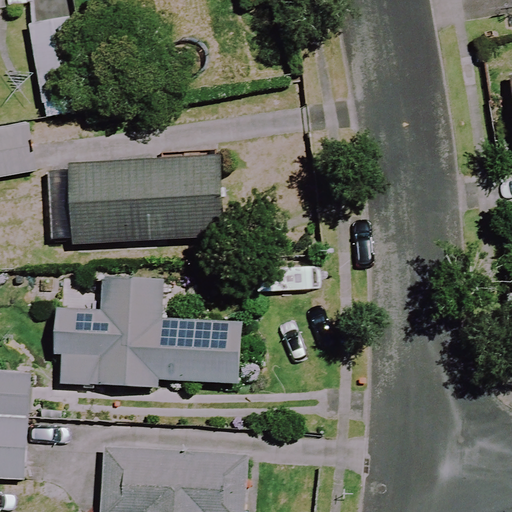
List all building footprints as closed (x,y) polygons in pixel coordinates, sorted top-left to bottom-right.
[(96,112),(81,19),(31,27),(46,120),(96,112)] [(0,179),(34,174),(26,126),(0,130),(0,179)] [(226,239),(223,161),(50,168),(53,246),(226,239)] [(163,282),(106,280),(105,312),(60,311),(56,384),(157,389),(157,382),(237,385),(240,327),(161,323),(163,282)] [(0,480),(26,482),(28,424),(0,423),(0,480)] [(244,511),(247,462),(106,453),(102,511),(244,511)]
